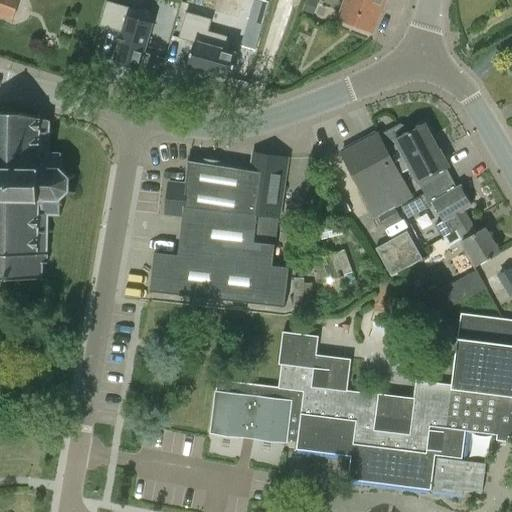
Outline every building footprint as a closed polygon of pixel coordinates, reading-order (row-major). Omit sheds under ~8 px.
[(0,0),(0,14),(12,19),(18,0),(0,0)] [(254,0),(241,46),(256,50),(269,2),(261,0),(254,0)] [(317,2),(312,0),(307,0),(304,11),(313,14),(317,2)] [(373,33),(385,0),(345,0),(338,18),(373,33)] [(117,4),(113,19),(126,22),(115,60),(140,67),(153,24),(129,17),(132,8),(117,4)] [(189,25),(185,40),(195,43),(188,66),(231,79),(239,54),(201,43),(204,30),(189,25)] [(0,277),(43,279),(43,263),(48,263),(49,215),(61,216),(61,204),(63,204),(61,199),(69,192),(75,194),(75,192),(70,190),(70,178),(76,176),(75,173),(69,176),(62,168),(62,152),(50,152),(50,133),(54,133),(54,131),(50,131),(50,119),(20,112),(0,111),(0,277)] [(418,182),(449,166),(440,149),(439,150),(425,123),(409,132),(406,126),(400,124),(390,129),(392,133),(381,139),(400,173),(410,168),(418,182)] [(413,198),(400,173),(381,139),(378,133),(341,153),(376,218),(379,216),(385,227),(401,219),(395,207),(413,198)] [(271,268),(288,158),(253,153),(251,167),(189,158),(187,178),(179,247),(178,254),(154,252),(150,291),(284,311),(290,271),(271,268)] [(432,202),(442,220),(435,224),(443,237),(456,230),(471,220),(465,209),(472,205),(461,186),(432,202)] [(430,206),(424,193),(401,205),(408,218),(430,206)] [(473,267),(476,266),(477,266),(501,252),(486,226),(478,231),(471,220),(456,230),(443,237),(448,246),(461,238),(463,240),(462,241),(466,248),(463,250),(473,267)] [(320,240),(344,235),(342,224),(318,229),(320,240)] [(407,230),(375,247),(391,275),(422,258),(407,230)] [(356,281),(345,248),(331,253),(330,251),(313,257),(326,294),(342,289),(341,287),(356,281)] [(511,297),(511,295),(511,269),(511,267),(498,275),(511,297)] [(477,269),(426,297),(435,315),(486,287),(477,269)] [(311,307),(311,278),(294,278),(294,306),(311,307)] [(482,493),(485,469),(486,463),(457,460),(457,457),(462,458),(466,431),(511,436),(511,319),(461,313),(452,384),(415,379),(413,397),(380,393),(378,393),(378,394),(348,390),(352,358),(317,354),(319,336),(283,331),(279,364),(281,364),(279,387),(269,386),(268,395),(281,397),(281,402),(289,403),(284,443),(287,442),(287,440),(297,441),(296,449),(351,455),(348,479),(431,489),(434,489),(433,491),(463,495),(463,490),(482,493)] [(268,395),(269,386),(217,379),(210,433),(284,443),(289,403),(281,402),(281,397),(268,395)]
